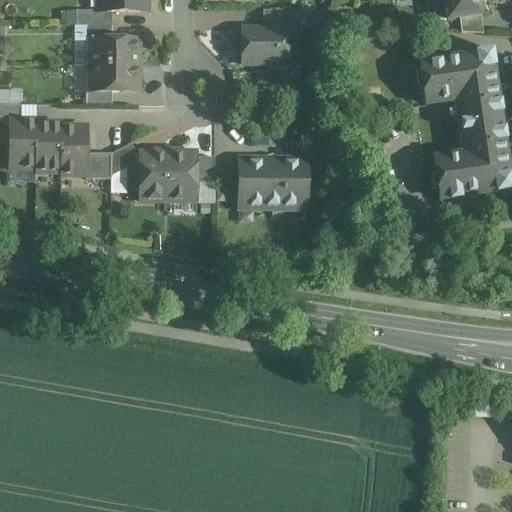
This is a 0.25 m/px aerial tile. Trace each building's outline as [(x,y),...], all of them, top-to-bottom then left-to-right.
[(98,0),(98,13),(98,14),(111,14),(146,14),(146,0),(98,0)] [(424,0),(426,10),(426,11),(428,21),(446,22),(447,23),(448,23),(480,18),(477,1),(477,0),(424,0)] [(85,28),(111,28),(111,14),(98,14),(98,13),(75,13),(75,28),(85,28)] [(285,33),(286,33),(298,33),(298,13),(263,13),(262,13),(262,32),(285,32),(285,33)] [(322,46),(322,35),(323,13),(298,13),(298,21),(298,32),(313,32),(314,47),(322,46)] [(482,36),(481,24),(481,23),(480,19),(459,22),(461,34),(462,34),(482,36)] [(90,42),(111,42),(111,28),(85,28),(86,43),(90,43),(90,42)] [(285,32),(251,32),(242,32),(241,66),(276,67),(279,66),(279,53),(285,47),(285,32)] [(90,43),(90,68),(138,68),(138,42),(111,42),(90,42),(90,43)] [(459,129),(482,126),(483,126),(500,123),(499,115),(502,115),(500,103),(497,104),(497,102),(491,64),(494,63),(492,52),(481,53),(481,57),(419,66),(425,106),(449,103),(449,105),(455,104),(459,129)] [(112,94),(138,94),(138,68),(90,68),(90,93),(90,94),(112,94)] [(0,103),(10,104),(10,91),(0,91),(0,103)] [(112,108),(112,94),(90,94),(90,93),(85,93),(85,108),(112,108)] [(9,123),(16,123),(20,123),(20,108),(0,107),(0,124),(9,125),(9,123)] [(459,129),(460,136),(462,155),(457,155),(457,157),(433,161),(439,201),(448,200),(449,203),(461,201),(460,199),(462,198),(501,192),(501,193),(501,195),(511,193),(511,186),(511,182),(508,182),(503,146),(503,143),(505,142),(504,131),(501,131),(500,123),(459,129)] [(9,171),(34,172),(35,127),(36,126),(36,124),(9,124),(9,171)] [(60,127),(35,127),(35,174),(59,175),(60,127)] [(61,130),(60,178),(85,178),(86,178),(86,156),(86,130),(61,130)] [(136,166),(136,156),(131,146),(110,156),(110,178),(136,166)] [(139,155),(139,203),(167,203),(168,155),(139,155)] [(195,155),(168,155),(167,203),(195,203),(195,185),(195,159),(195,155)] [(85,178),(85,182),(110,182),(110,178),(110,156),(86,156),(86,178),(85,178)] [(214,160),(195,159),(195,185),(214,185),(214,160)] [(268,163),(238,163),(238,210),(249,210),(249,212),(251,212),(260,212),(261,210),(283,210),(283,212),(294,212),(295,212),(295,210),(306,210),(306,163),(277,163),(272,159),(268,163)]
